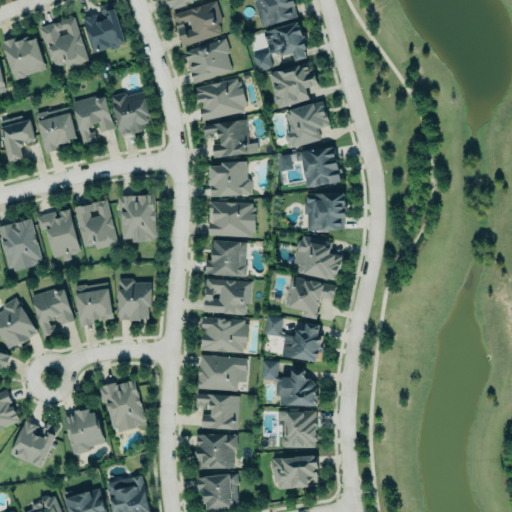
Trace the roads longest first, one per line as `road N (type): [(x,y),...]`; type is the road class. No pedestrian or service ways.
road 1 (residential): [(325,0),(374,187),(373,242),(347,380),(352,511)]
road 2 (residential): [(134,0),(172,121),(180,200),(168,353),(170,511)]
road 3 (residential): [(0,196),(95,171),(177,161)]
road 4 (residential): [(46,376),(117,350),(168,353)]
